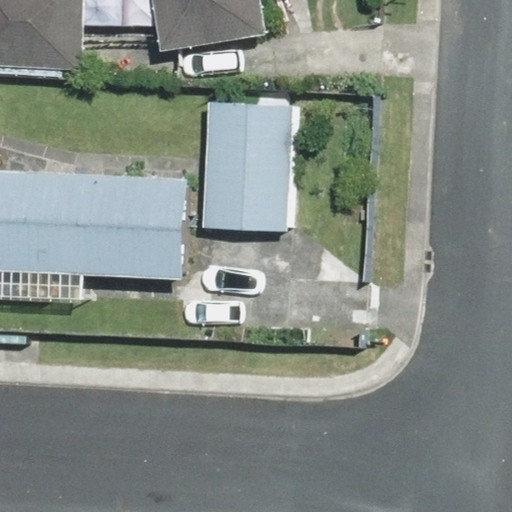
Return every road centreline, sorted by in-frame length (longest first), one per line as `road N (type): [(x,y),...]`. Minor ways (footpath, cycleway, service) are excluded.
road 1 (residential): [(471,478),(509,0)]
road 2 (residential): [(0,451),(471,478)]
